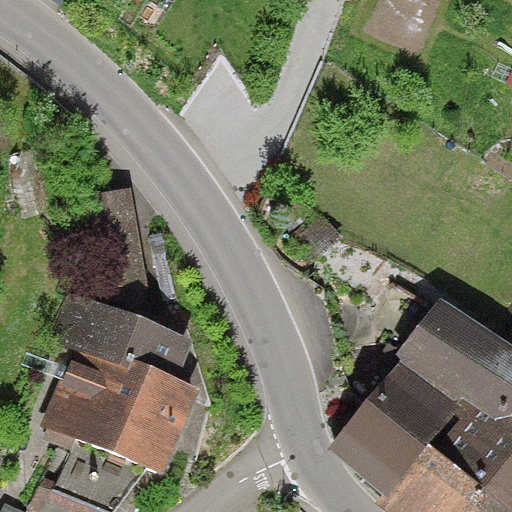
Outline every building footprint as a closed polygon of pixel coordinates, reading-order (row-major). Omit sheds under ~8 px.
[(490,334),(442,297),(395,358),(399,360),(456,405),(463,395),(497,421),(504,412),(511,417),(511,315),(507,312),(490,334)] [(187,350),(59,303),(38,359),(58,366),(33,435),(157,481),(188,399),(171,393),(187,350)] [(456,405),(399,360),(328,448),(388,496),(430,445),(460,409),(456,405)] [(460,409),(430,445),(511,510),(511,417),(504,412),(497,421),(463,395),(456,405),(460,409)] [(511,511),(511,510),(430,445),(388,496),(381,505),(389,511),(511,511)]
